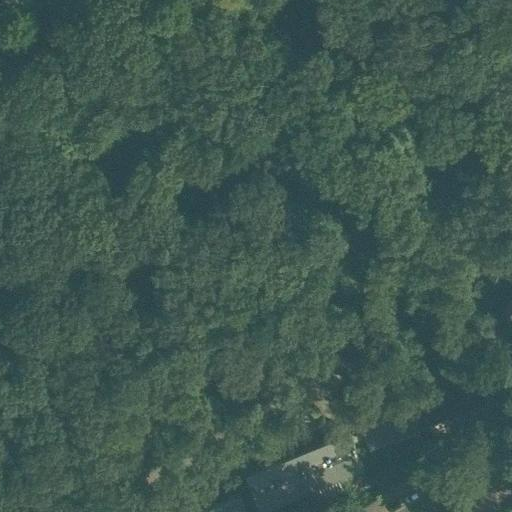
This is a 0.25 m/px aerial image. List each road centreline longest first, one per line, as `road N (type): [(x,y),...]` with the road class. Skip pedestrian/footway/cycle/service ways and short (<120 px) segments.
road 1 (residential): [(89,511),(71,424),(39,30)]
road 2 (residential): [(95,511),(511,272)]
